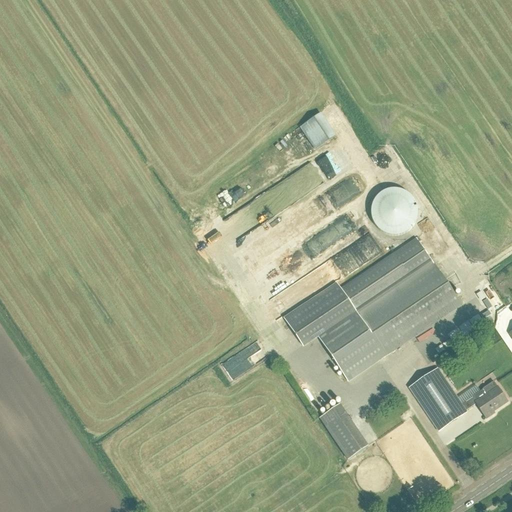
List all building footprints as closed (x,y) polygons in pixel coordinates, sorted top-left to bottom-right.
[(311,150),(332,137),(318,113),(297,126),(311,150)] [(291,172),(301,194),(322,184),(313,163),(291,172)] [(391,240),(393,240),(395,240),(397,239),(399,239),(401,238),(402,237),(404,236),(406,235),(407,234),(409,232),(410,231),(411,229),(412,228),(413,226),(414,224),(414,222),(415,220),(415,218),(415,216),(415,214),(415,212),(414,210),(414,208),(413,207),(412,205),(411,203),(410,201),(408,200),(407,198),(405,197),(404,196),(402,195),(400,194),(398,194),(396,193),(394,193),(392,193),(390,193),(388,193),(386,193),(384,194),(382,195),(380,196),(378,197),(377,198),(375,199),(374,201),(372,202),(371,204),(370,205),(369,207),(369,209),(368,211),(368,213),(368,215),(368,217),(368,220),(368,222),(369,224),(370,226),(371,228),(372,229),(373,231),(374,233),(376,234),(377,235),(379,236),(381,237),(383,238),(385,239),(387,239),(389,240),(391,240)] [(202,246),(208,242),(202,232),(196,236),(202,246)] [(461,306),(433,264),(416,238),(339,290),(336,285),(284,319),(302,346),(317,336),(348,382),(461,306)] [(474,329),(484,323),(477,313),(467,319),(474,329)] [(445,332),(448,339),(471,329),(468,322),(445,332)] [(507,403),(494,383),(462,405),(438,370),(409,389),(438,433),(467,413),(466,412),(476,405),(486,420),(494,414),(493,412),(507,403)] [(336,404),(316,418),(344,460),(364,447),(336,404)]
